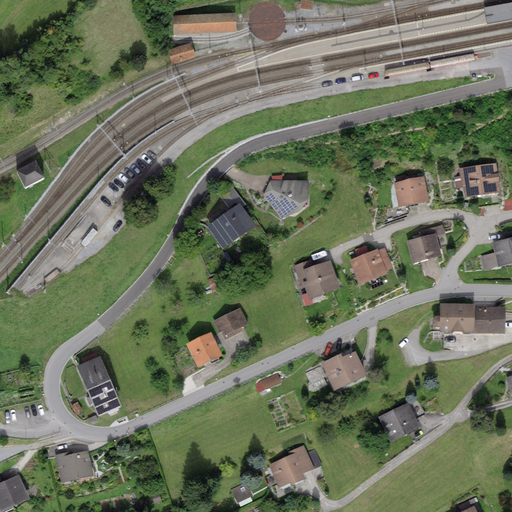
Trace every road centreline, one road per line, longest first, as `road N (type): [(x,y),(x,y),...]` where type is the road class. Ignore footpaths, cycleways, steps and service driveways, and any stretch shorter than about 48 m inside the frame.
road 1 (residential): [(65,421),(54,395),(60,359),(146,277),(211,175),(235,154),(511,80)]
road 2 (residential): [(447,291),(370,315),(115,433),(85,434),(65,421)]
road 3 (residential): [(447,291),(447,273),(476,233),(466,217),(430,216),(327,254)]
